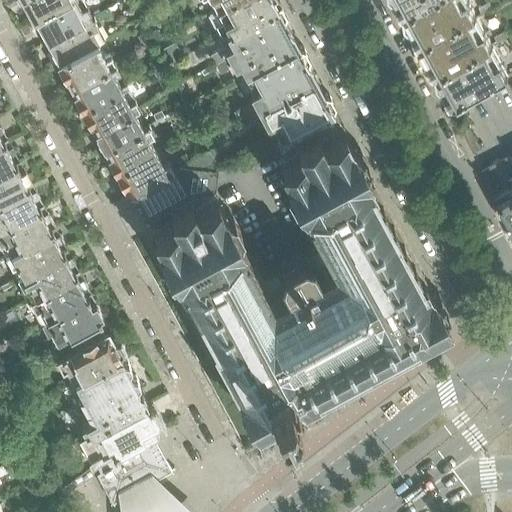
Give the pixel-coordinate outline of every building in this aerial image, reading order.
[(24,0),(34,18),(65,0),(24,0)] [(46,40),(91,16),(82,0),(65,0),(34,18),(46,40)] [(105,8),(110,6),(107,2),(104,4),(103,0),(95,4),(99,12),(105,8)] [(228,30),(279,2),(277,0),(228,0),(215,7),(228,30)] [(404,15),(432,0),(394,0),(397,3),(404,15)] [(477,16),(468,0),(432,0),(404,15),(406,25),(413,33),(420,45),(477,16)] [(482,12),(493,6),(490,1),(479,7),(482,12)] [(262,35),(286,23),(283,17),(285,13),(279,2),(228,30),(225,32),(230,43),(209,54),(214,63),(228,56),(227,54),(240,48),(241,50),(261,39),(262,35)] [(109,15),(105,8),(99,12),(95,14),(99,20),(109,15)] [(97,40),(102,37),(91,16),(46,40),(57,62),(97,40)] [(493,46),(477,16),(420,45),(422,55),(429,62),(436,75),(493,46)] [(242,73),(297,44),(286,23),(262,35),(261,39),(241,50),(240,48),(227,54),(228,56),(233,65),(237,63),(242,73)] [(151,44),(143,29),(135,34),(143,48),(151,44)] [(505,30),(495,36),(498,42),(508,36),(505,30)] [(70,84),(113,62),(108,53),(105,55),(97,40),(57,62),(70,84)] [(284,92),(314,76),(306,61),(308,56),(302,45),(297,44),(242,73),(252,90),(249,91),(255,102),(251,105),(249,102),(235,109),(239,116),(279,95),(275,88),(280,85),(284,92)] [(509,76),(494,47),(493,46),(436,75),(438,85),(445,92),(452,105),(509,76)] [(172,68),(181,63),(178,58),(170,63),(172,68)] [(121,86),(114,72),(117,70),(113,62),(70,84),(82,107),(121,86)] [(166,71),(164,66),(162,64),(152,70),(156,77),(166,71)] [(331,107),(334,103),(328,92),(322,91),(314,76),(284,92),(288,100),(283,103),(279,95),(239,116),(243,124),(258,116),(255,111),(258,109),(266,123),(269,121),(278,137),(332,108),(331,107)] [(133,109),(137,107),(133,98),(129,100),(121,86),(82,107),(94,129),(133,108),(133,109)] [(163,117),(169,114),(165,107),(151,114),(155,121),(163,117)] [(104,148),(143,128),(142,126),(133,109),(133,108),(94,129),(104,148)] [(427,282),(367,172),(368,171),(362,160),(364,159),(357,145),(355,147),(349,136),(348,136),(343,126),(342,127),(332,108),(278,137),(263,145),(278,161),(283,172),(282,172),(287,183),(284,185),(291,199),(295,196),(301,208),(304,206),(331,261),(316,268),(309,254),(307,255),(301,253),(301,252),(279,264),(279,265),(277,271),(276,272),(283,286),(269,294),(240,240),(240,241),(213,192),(215,181),(217,170),(218,169),(208,150),(177,166),(178,167),(171,170),(129,194),(133,201),(140,213),(147,226),(168,210),(172,218),(151,230),(156,240),(155,240),(161,251),(159,252),(164,263),(166,266),(169,264),(175,276),(175,275),(235,386),(234,387),(239,397),(237,398),(245,413),(247,412),(253,423),(266,416),(272,426),(282,429),(311,413),(314,403),(308,393),(419,333),(425,336),(438,328),(440,322),(448,318),(442,307),(444,306),(436,291),(434,292),(428,281),(427,282)] [(154,126),(164,120),(163,117),(155,121),(152,122),(154,126)] [(155,148),(147,134),(151,132),(147,124),(142,126),(143,128),(104,148),(116,170),(155,148)] [(0,172),(16,164),(14,161),(18,159),(11,145),(7,148),(4,142),(0,144),(0,172)] [(129,194),(171,170),(166,162),(163,163),(155,148),(116,170),(129,194)] [(511,159),(509,153),(482,167),(511,222),(511,159)] [(0,201),(28,187),(26,183),(30,181),(23,167),(19,170),(16,164),(0,172),(0,201)] [(0,230),(39,208),(38,205),(42,203),(35,189),(30,192),(28,187),(0,201),(0,230)] [(0,242),(7,255),(51,230),(50,227),(54,225),(47,211),(42,214),(39,208),(0,230),(0,242)] [(18,276),(63,252),(62,249),(66,247),(59,233),(54,236),(51,230),(7,255),(18,276)] [(30,298),(75,274),(73,271),(78,269),(70,255),(66,258),(63,252),(18,276),(30,298)] [(42,321),(87,296),(85,293),(90,291),(82,277),(78,280),(75,274),(30,298),(42,321)] [(89,325),(100,318),(98,315),(101,313),(94,299),(90,302),(87,296),(42,321),(54,343),(62,339),(89,325)] [(15,313),(13,309),(12,308),(6,312),(8,317),(15,313)] [(26,336),(39,329),(36,324),(23,331),(26,336)] [(120,353),(121,349),(117,340),(112,340),(109,334),(102,332),(95,336),(89,325),(62,339),(68,350),(55,357),(61,369),(64,367),(71,382),(73,381),(120,355),(120,353)] [(147,401),(140,388),(138,388),(136,384),(138,380),(135,374),(131,374),(127,368),(130,364),(127,359),(122,359),(120,355),(73,381),(93,417),(81,424),(86,435),(147,401)] [(147,434),(161,426),(148,400),(147,401),(86,435),(78,440),(92,465),(95,462),(147,434)] [(171,469),(155,440),(151,442),(147,434),(95,462),(99,470),(95,472),(111,501),(171,469)] [(198,511),(151,470),(117,488),(120,511),(198,511)]
